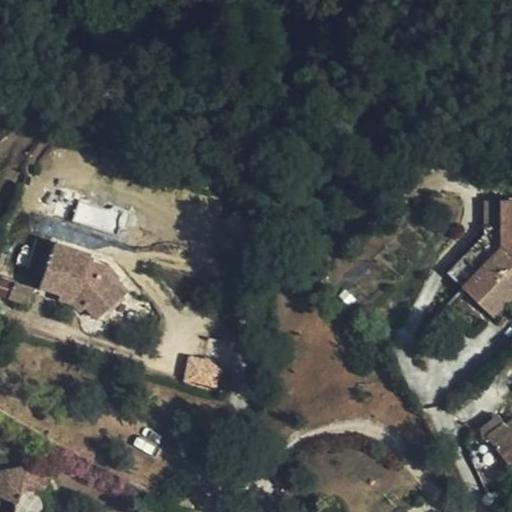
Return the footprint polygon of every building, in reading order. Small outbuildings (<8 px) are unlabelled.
[(511,199),(504,199),(503,247),(464,287),(496,317),(511,299),(511,199)] [(76,203),(73,222),(108,228),(111,209),(76,203)] [(49,242),(36,240),(29,282),(42,284),(49,242)] [(91,254),(56,242),(42,285),(63,293),(62,298),(76,302),(82,300),(90,307),(102,317),(129,290),(106,266),(89,260),(91,254)] [(461,283),(472,270),(459,260),(448,273),(461,283)] [(36,289),(16,282),(10,296),(30,304),(36,289)] [(90,307),(82,300),(76,302),(84,311),(90,307)] [(187,355),(182,382),(216,389),(221,361),(187,355)] [(482,439),(487,434),(505,421),(499,412),(479,427),(482,439)] [(505,421),(487,434),(501,453),(509,463),(511,461),(511,419),(507,423),(505,421)] [(502,468),(509,463),(501,453),(494,458),(502,468)] [(48,511),(49,508),(47,501),(45,493),(51,482),(28,466),(1,472),(0,478),(0,494),(18,502),(18,510),(13,511),(48,511)]
